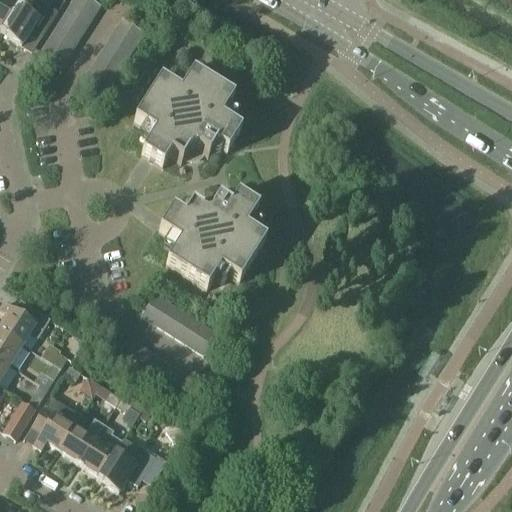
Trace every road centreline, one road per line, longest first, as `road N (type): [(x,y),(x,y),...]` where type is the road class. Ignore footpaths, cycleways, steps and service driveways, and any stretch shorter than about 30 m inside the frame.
road 1 (tertiary): [(306,12),(511,159)]
road 2 (tertiary): [(511,114),(368,31),(306,12)]
road 3 (primary): [(511,340),(408,511)]
road 4 (residential): [(0,259),(21,226),(0,126)]
road 5 (primary): [(443,511),(511,403)]
